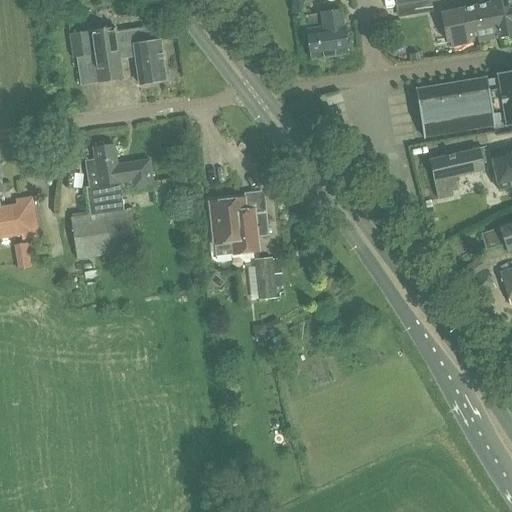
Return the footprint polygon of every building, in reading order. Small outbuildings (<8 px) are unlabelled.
[(491,0),(492,3),(498,32),(499,37),(511,34),(511,8),(510,0),(491,0)] [(443,13),(441,13),(447,43),(450,42),(451,48),(470,44),(469,38),(478,36),(479,42),(495,38),(494,33),(498,32),(492,3),(462,9),(462,7),(443,11),(443,13)] [(307,30),(312,60),(324,58),(325,58),(348,55),(343,25),(341,11),(306,16),(308,29),(307,30)] [(51,12),(37,14),(40,34),(55,31),(51,12)] [(77,58),(81,86),(97,83),(123,79),(120,59),(135,57),(139,85),(166,81),(158,27),(117,33),(116,27),(70,34),(74,58),(77,58)] [(411,61),(419,59),(418,53),(410,54),(411,61)] [(511,123),(511,71),(497,74),(498,78),(487,80),(486,78),(416,90),(423,136),(494,124),(494,122),(505,120),(505,124),(511,123)] [(71,217),(77,261),(137,251),(131,208),(124,210),(122,191),(154,186),(150,160),(117,165),(114,144),(93,148),(95,160),(85,162),(89,188),(87,188),(90,214),(83,216),(71,217)] [(482,164),(487,163),(484,149),(430,161),(434,182),(439,200),(454,197),(453,192),(459,190),(456,178),(484,171),(482,164)] [(511,149),(491,155),(495,172),(498,189),(511,186),(511,149)] [(0,240),(22,237),(23,241),(41,238),(39,225),(35,207),(34,197),(28,198),(16,200),(17,205),(2,208),(0,198),(0,189),(2,189),(0,176),(0,240)] [(266,213),(254,214),(254,210),(243,211),(242,200),(245,199),(245,198),(210,202),(215,244),(216,257),(240,254),(258,252),(257,238),(269,236),(266,213)] [(506,243),(509,251),(511,250),(511,221),(500,225),(501,228),(482,235),(487,250),(506,243)] [(294,245),(304,244),(303,237),(294,237),(294,245)] [(17,256),(18,263),(19,269),(31,267),(30,262),(29,254),(17,256)] [(273,258),(255,260),(259,300),(277,298),(276,287),(283,286),(280,260),(273,260),(273,258)] [(478,274),(484,271),(476,258),(455,271),(462,284),(478,274)] [(455,271),(453,266),(440,276),(451,292),(455,289),(462,284),(455,271)] [(511,270),(501,274),(510,304),(511,303),(511,270)] [(475,319),(483,329),(496,319),(480,296),(494,287),(484,271),(478,274),(462,284),(455,289),(452,291),(473,320),(475,319)] [(264,328),(254,328),(255,340),(265,339),(264,328)]
